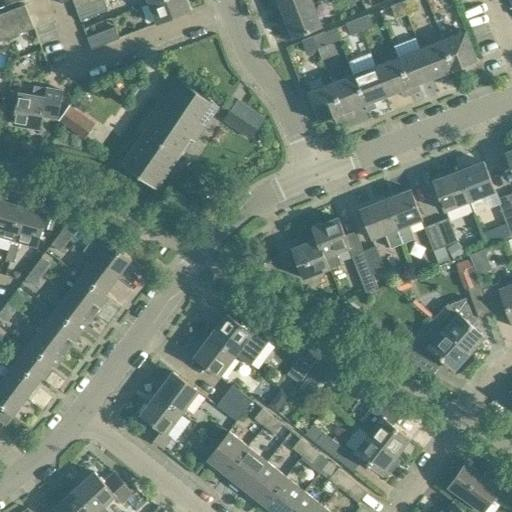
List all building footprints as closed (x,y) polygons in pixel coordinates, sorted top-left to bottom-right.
[(72,0),(76,9),(98,0),(72,0)] [(108,10),(104,0),(98,0),(76,9),(81,21),(108,10)] [(186,0),(159,0),(149,4),(140,7),(148,28),(191,11),(186,0)] [(313,4),(311,0),(270,0),(272,4),(278,2),(284,16),(313,4)] [(414,0),(407,0),(402,2),(407,13),(418,9),(414,0)] [(407,13),(402,2),(391,7),(396,18),(407,13)] [(322,27),(313,4),(284,16),(289,29),(282,31),(286,41),(322,27)] [(0,14),(0,28),(26,18),(29,17),(25,5),(0,14)] [(368,16),(357,20),(362,31),(372,26),(368,16)] [(0,41),(31,30),(26,18),(0,28),(0,41)] [(362,31),(357,20),(347,24),(351,35),(362,31)] [(87,37),(92,49),(119,39),(115,27),(87,37)] [(466,31),(442,40),(456,76),(466,72),(463,66),(477,61),(466,31)] [(324,33),(313,37),(317,48),(328,44),(324,33)] [(317,48),(313,37),(302,42),(306,52),(317,48)] [(456,76),(442,40),(420,49),(431,79),(445,73),(448,79),(456,76)] [(431,79),(420,49),(397,58),(411,94),(421,90),(419,84),(431,79)] [(411,94),(397,58),(375,66),(386,96),(400,91),(403,97),(411,94)] [(386,96),(375,66),(354,75),(367,111),(376,107),(374,101),(386,96)] [(367,111),(354,75),(331,84),(344,119),(354,116),(352,110),(364,105),(367,111)] [(156,189),(191,139),(195,142),(219,106),(177,76),(141,128),(144,130),(121,164),(156,189)] [(344,119),(331,84),(308,92),(319,122),(333,117),(336,123),(344,119)] [(32,95),(19,92),(13,124),(39,128),(39,130),(40,130),(43,116),(58,119),(63,90),(34,86),(32,95)] [(224,120),(250,138),(264,118),(238,100),(224,120)] [(85,138),(95,125),(69,106),(59,119),(85,138)] [(483,161),(458,171),(469,201),(470,201),(476,213),(499,205),(497,199),(494,192),(495,191),(483,161)] [(469,201),(458,171),(433,181),(444,211),(469,201)] [(411,189),(385,199),(402,243),(415,238),(410,224),(422,219),(411,189)] [(511,201),(509,194),(497,199),(499,205),(511,237),(511,236),(511,201)] [(402,243),(385,199),(360,209),(372,239),(386,233),(391,247),(402,243)] [(25,207),(5,201),(0,217),(0,247),(8,250),(11,240),(15,241),(25,207)] [(25,207),(15,241),(20,243),(37,248),(47,213),(25,207)] [(448,217),(436,222),(445,247),(458,242),(448,217)] [(312,228),(316,239),(317,239),(324,257),(325,257),(329,268),(341,263),(337,253),(349,248),(338,218),(312,228)] [(77,229),(68,222),(60,233),(69,240),(77,229)] [(445,247),(436,222),(424,227),(433,251),(445,247)] [(60,251),(69,240),(60,233),(51,244),(60,251)] [(324,257),(317,239),(316,239),(292,248),(289,241),(276,246),(284,269),(298,263),(303,278),(329,269),(329,268),(325,257),(324,257)] [(20,243),(15,241),(11,240),(8,250),(17,252),(20,243)] [(107,241),(94,258),(118,277),(131,259),(107,241)] [(375,246),(363,251),(372,275),(385,270),(375,246)] [(14,262),(17,252),(8,250),(6,260),(14,262)] [(372,275),(363,251),(351,255),(361,279),(367,294),(379,290),(378,289),(376,284),(372,275)] [(51,264),(42,257),(33,268),(42,275),(51,264)] [(105,294),(118,277),(94,258),(81,276),(105,294)] [(34,286),(42,275),(33,268),(25,279),(34,286)] [(95,314),(109,296),(105,294),(81,276),(68,293),(95,314)] [(408,278),(392,284),(400,291),(412,287),(408,278)] [(481,289),(490,314),(506,308),(511,324),(511,284),(499,289),(497,283),(481,289)] [(490,314),(481,289),(479,284),(468,288),(479,318),(490,314)] [(16,291),(7,303),(16,309),(25,298),(16,291)] [(82,332),(95,314),(68,293),(55,311),(82,332)] [(0,314),(8,320),(16,309),(7,303),(0,312),(0,314)] [(433,320),(434,321),(470,353),(485,337),(448,303),(433,320)] [(69,349),(82,332),(55,311),(41,328),(69,349)] [(226,314),(209,336),(236,356),(253,333),(252,332),(253,331),(263,337),(269,325),(247,312),(240,325),(226,314)] [(454,370),(470,353),(434,321),(424,333),(422,340),(429,345),(428,346),(454,370)] [(56,366),(69,349),(41,328),(29,345),(21,339),(21,340),(28,346),(56,366)] [(416,364),(423,353),(394,335),(387,346),(416,364)] [(220,377),(236,356),(209,336),(194,357),(220,377)] [(56,366),(28,346),(23,353),(15,363),(39,381),(52,364),(56,367),(56,366)] [(313,348),(306,357),(315,363),(321,355),(313,348)] [(26,399),(39,381),(15,363),(2,380),(26,399)] [(173,372),(156,394),(182,413),(198,391),(173,372)] [(0,406),(13,416),(26,399),(2,380),(0,382),(0,406)] [(231,386),(224,395),(245,411),(252,402),(231,386)] [(189,421),(181,414),(182,413),(156,394),(140,415),(151,422),(143,433),(163,448),(171,437),(175,440),(189,421)] [(245,411),(224,395),(216,406),(237,422),(245,411)] [(360,427),(368,434),(396,456),(410,438),(393,425),(403,412),(383,396),(372,410),(360,427)] [(265,426),(273,416),(263,408),(255,418),(265,426)] [(283,424),(273,416),(265,426),(275,434),(283,424)] [(305,434),(336,459),(344,449),(323,432),(313,425),(305,434)] [(224,477),(249,447),(229,431),(205,462),(218,472),(220,469),(226,474),(224,477)] [(396,456),(368,434),(354,452),(383,474),(386,469),(391,473),(399,462),(395,459),(396,456)] [(302,456),(310,446),(300,438),(292,448),(302,456)] [(320,454),(310,446),(302,456),(312,464),(320,454)] [(243,492),(267,461),(249,447),(224,477),(225,477),(227,474),(233,479),(231,482),(243,492)] [(262,507),(286,476),(267,461),(243,492),(255,502),(258,499),(264,504),(261,506),(262,507)] [(329,479),(339,487),(348,476),(338,468),(329,461),(323,469),(332,476),(329,479)] [(511,478),(497,468),(489,479),(466,463),(449,487),(482,511),(495,496),(509,506),(511,501),(511,478)] [(94,471),(74,490),(95,511),(97,511),(115,496),(122,503),(134,493),(114,472),(104,482),(94,471)] [(268,511),(288,511),(305,491),(286,476),(262,507),(265,504),(271,509),(268,511)] [(367,491),(348,476),(339,487),(358,502),(367,491)] [(95,511),(74,490),(54,508),(58,511),(95,511)] [(318,511),(324,506),(305,491),(288,511),(318,511)] [(465,511),(453,501),(443,511),(441,510),(439,511),(465,511)]
